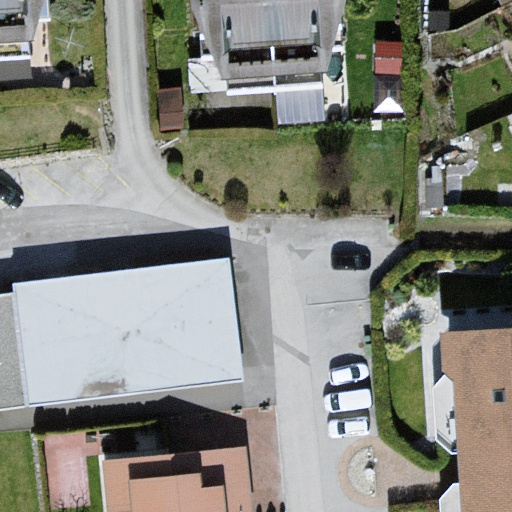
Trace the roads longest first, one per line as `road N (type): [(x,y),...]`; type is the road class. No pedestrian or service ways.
road 1 (residential): [(511,243),(271,273)]
road 2 (residential): [(293,511),(271,273)]
